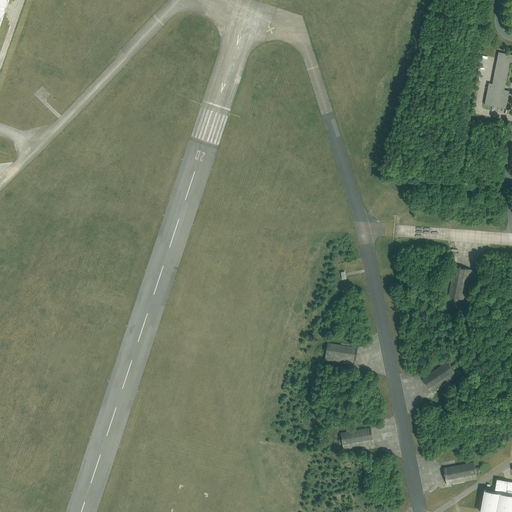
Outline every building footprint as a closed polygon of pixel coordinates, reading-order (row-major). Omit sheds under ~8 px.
[(511,54),(499,52),(492,83),(489,83),(484,104),(506,109),(510,91),(504,90),(510,62),(511,62),(511,54)] [(453,297),(452,300),(460,302),(460,298),(465,299),(471,269),(454,266),(448,296),(453,297)] [(327,347),(323,346),(322,354),(326,354),(325,359),(355,364),(358,347),(327,342),(327,347)] [(448,360),(422,378),(432,392),(458,375),(455,371),(458,369),(453,363),(451,365),(448,360)] [(338,438),(340,445),(343,444),(344,449),(374,444),(371,427),(341,432),(342,437),(338,438)] [(474,461),(444,467),(447,484),(477,479),(476,474),(480,473),(478,466),(475,466),(474,461)] [(511,511),(511,481),(497,478),(494,492),(485,491),(481,511),(511,511)]
